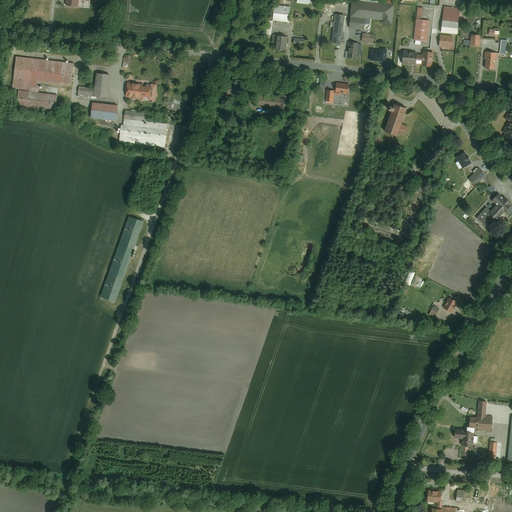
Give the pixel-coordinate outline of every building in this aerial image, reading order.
[(394,6),(352,1),(350,17),(365,18),(372,19),(382,20),(381,23),(392,25),(394,6)] [(273,20),(289,22),(290,6),(274,5),(273,20)] [(460,8),(444,6),(441,33),(457,34),(460,8)] [(335,14),(332,42),(342,43),(345,15),(335,14)] [(364,30),(365,18),(350,17),(349,28),(364,30)] [(370,35),(372,19),(365,18),(364,30),(363,34),(370,35)] [(416,19),(414,40),(427,42),(429,21),(422,20),(416,19)] [(271,34),(273,21),(267,20),(265,33),(271,34)] [(363,34),(362,34),(362,42),(373,43),(374,35),(370,35),(363,34)] [(471,41),(470,45),(480,46),(481,35),(471,34),(471,41)] [(285,51),(287,36),(272,35),(271,43),(276,43),(275,50),(285,51)] [(453,36),(440,35),(439,46),(452,48),(453,36)] [(359,44),(349,43),(348,57),(357,58),(357,54),(361,55),(362,45),(358,45),(359,44)] [(380,50),(371,49),(370,61),(385,62),(387,49),(380,49),(380,50)] [(417,54),(417,53),(403,51),(402,63),(416,65),(417,54)] [(434,53),(423,51),(423,55),(417,54),(416,65),(432,67),(434,53)] [(497,53),(485,52),(485,59),(486,59),(485,68),(494,69),(495,60),(497,60),(497,53)] [(74,64),(14,57),(10,92),(16,93),(15,107),(57,112),(59,95),(38,92),(39,84),(71,88),(74,64)] [(107,98),(109,74),(96,73),(94,88),(79,86),(78,95),(107,98)] [(150,84),(127,82),(125,97),(150,100),(152,101),(156,102),(157,84),(150,83),(150,84)] [(350,83),(335,82),(334,92),(349,93),(350,83)] [(240,85),(225,84),(225,94),(240,95),(240,85)] [(278,105),(279,98),(258,95),(257,103),(278,105)] [(287,96),(279,95),(279,98),(278,105),(278,108),(285,109),(287,96)] [(116,121),(118,105),(92,102),(90,118),(116,121)] [(393,107),(389,106),(387,113),(391,114),(385,133),(397,137),(399,132),(405,134),(407,127),(401,125),(406,109),(394,105),(393,107)] [(164,147),(167,124),(148,122),(149,113),(125,110),(123,125),(121,125),(119,142),(164,147)] [(511,116),(501,136),(511,142),(511,141),(511,116)] [(179,146),(180,126),(171,125),(169,145),(179,146)] [(464,153),(457,156),(463,169),(471,165),(464,153)] [(478,166),(467,177),(476,186),(487,175),(478,166)] [(511,212),(511,203),(500,192),(493,200),(498,204),(504,210),(510,215),(511,212)] [(504,210),(498,204),(490,213),(496,219),(504,210)] [(131,216),(101,299),(115,303),(145,220),(131,216)] [(409,272),(406,283),(411,285),(415,273),(409,272)] [(449,297),(443,307),(452,313),(458,302),(449,297)] [(439,308),(434,305),(430,313),(435,316),(439,308)] [(477,416),(485,416),(486,402),(479,401),(477,416)] [(477,416),(470,415),(469,430),(491,432),(492,417),(485,416),(477,416)] [(461,446),(472,447),(474,433),(463,432),(461,446)] [(490,441),(488,458),(495,459),(498,442),(490,441)] [(443,491),(428,490),(427,502),(442,503),(443,491)]
